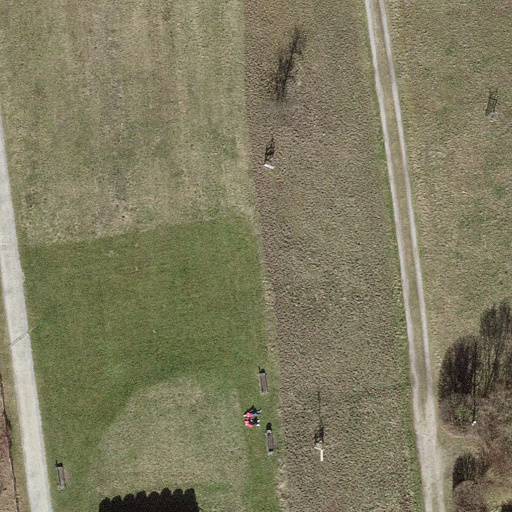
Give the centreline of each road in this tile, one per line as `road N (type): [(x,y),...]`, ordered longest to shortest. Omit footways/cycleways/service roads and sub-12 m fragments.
road 1 (track): [(376,0),(435,511)]
road 2 (track): [(42,511),(0,196)]
